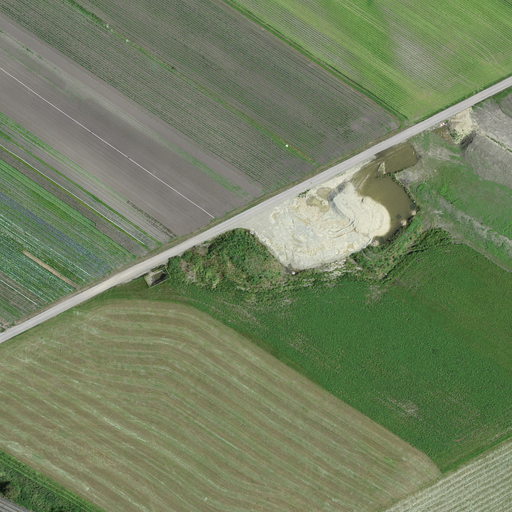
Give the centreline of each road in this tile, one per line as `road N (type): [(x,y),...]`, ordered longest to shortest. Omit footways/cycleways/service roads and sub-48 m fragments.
road 1 (unclassified): [(0,340),(511,80)]
road 2 (track): [(511,421),(338,511)]
